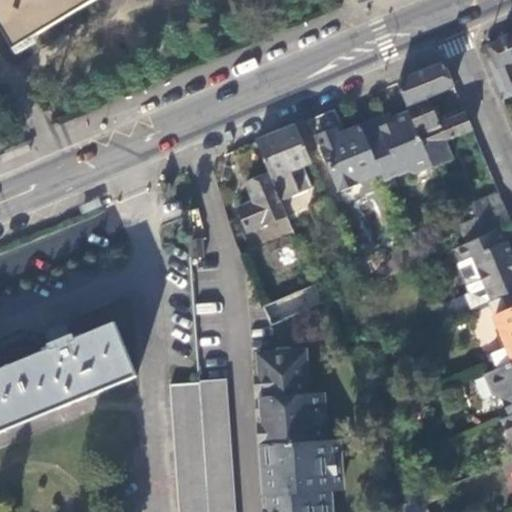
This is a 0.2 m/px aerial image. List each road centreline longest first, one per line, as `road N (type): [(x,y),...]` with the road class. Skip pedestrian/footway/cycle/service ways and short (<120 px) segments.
road 1 (primary): [(447,13),(0,201)]
road 2 (residential): [(511,169),(447,13)]
